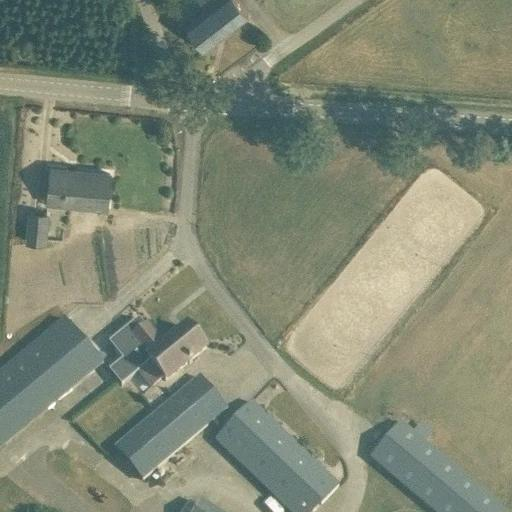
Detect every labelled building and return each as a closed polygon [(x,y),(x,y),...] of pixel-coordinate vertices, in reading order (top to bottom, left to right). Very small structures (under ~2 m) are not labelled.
[(248,14),(237,0),(198,0),(205,8),(185,24),(204,48),(248,14)] [(50,167),(47,201),(107,207),(110,173),(50,167)] [(46,215),(31,214),(28,241),(44,243),(46,215)] [(139,319),(109,343),(135,375),(137,373),(151,389),(163,379),(166,382),(206,349),(188,327),(164,347),(147,325),(145,327),(139,319)] [(227,410),(200,378),(116,449),(143,481),(227,410)] [(252,403),(216,440),(289,511),(314,511),(339,486),(252,403)] [(506,511),(401,423),(390,435),(371,458),(434,511),(506,511)] [(214,511),(200,503),(194,511),(214,511)]
